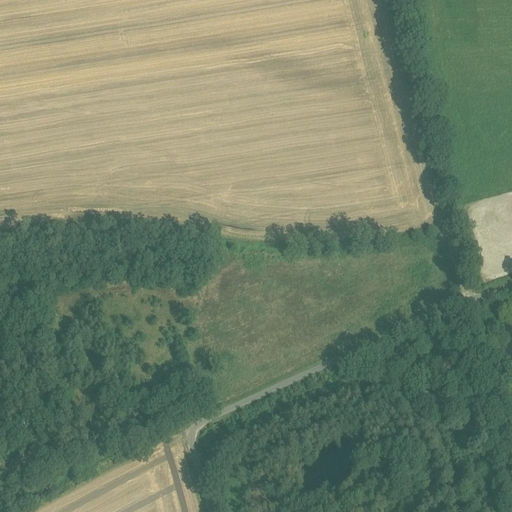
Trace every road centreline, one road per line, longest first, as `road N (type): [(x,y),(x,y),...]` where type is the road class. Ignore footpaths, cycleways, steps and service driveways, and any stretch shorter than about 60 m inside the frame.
road 1 (track): [(511,469),(394,0)]
road 2 (unclassified): [(511,287),(205,421),(192,433),(192,448),(209,511)]
